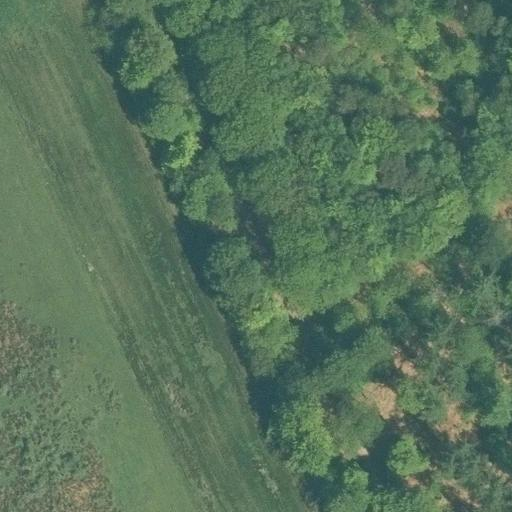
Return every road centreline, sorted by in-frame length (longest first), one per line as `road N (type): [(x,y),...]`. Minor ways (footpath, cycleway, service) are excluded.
road 1 (track): [(144,0),(296,319)]
road 2 (track): [(296,319),(433,252),(511,191)]
road 3 (track): [(385,511),(296,319)]
